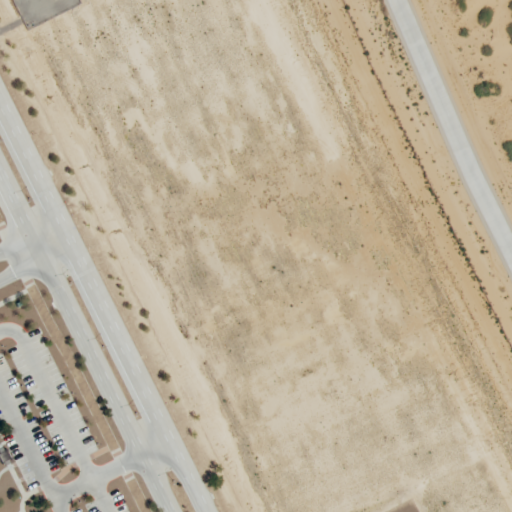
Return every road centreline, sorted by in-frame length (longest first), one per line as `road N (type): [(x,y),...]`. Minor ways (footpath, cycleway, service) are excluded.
road 1 (tertiary): [(207,511),(0,103)]
road 2 (tertiary): [(0,176),(169,511)]
road 3 (residential): [(394,0),(511,247)]
road 4 (tertiary): [(0,275),(64,232),(29,232),(0,246)]
